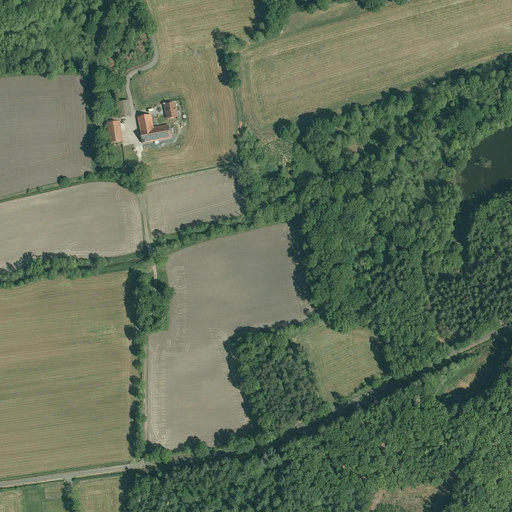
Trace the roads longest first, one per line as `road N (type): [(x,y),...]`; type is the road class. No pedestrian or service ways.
road 1 (unclassified): [(511,323),(266,444),(0,484)]
road 2 (track): [(143,464),(146,332),(156,278),(131,111)]
road 3 (track): [(447,511),(511,378)]
road 4 (unclassified): [(142,0),(155,52),(152,64),(125,84),(131,111)]
